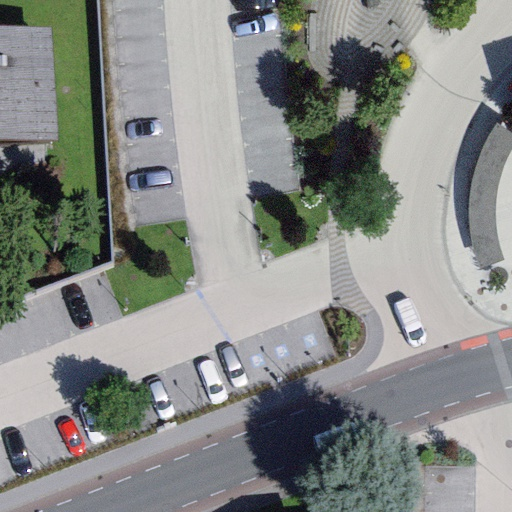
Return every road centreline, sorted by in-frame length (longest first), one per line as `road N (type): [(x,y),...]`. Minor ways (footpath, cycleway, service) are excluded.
road 1 (secondary): [(110,511),(470,378)]
road 2 (residential): [(429,292),(415,247),(424,164),(468,81),(511,21)]
